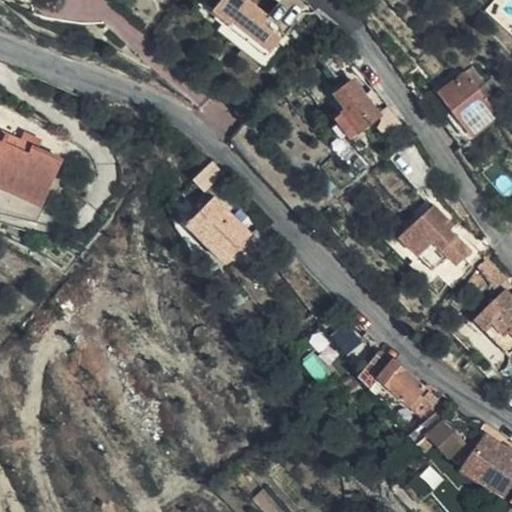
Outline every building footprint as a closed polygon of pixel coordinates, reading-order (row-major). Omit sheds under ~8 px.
[(221,0),(214,10),(231,24),(229,27),(267,58),(283,38),(263,23),(269,14),(252,0),(221,0)] [(289,43),(283,38),(267,58),(272,63),(289,43)] [(473,67),(465,73),(499,116),(507,110),(473,67)] [(499,116),(465,73),(444,89),(451,98),(444,102),(472,137),(499,116)] [(381,117),(352,80),(334,94),(346,109),(334,118),(351,140),(381,117)] [(299,97),(290,86),(281,93),(290,104),(299,97)] [(451,98),(444,89),(437,94),(444,102),(451,98)] [(389,139),(405,125),(393,113),(377,126),(389,139)] [(62,161),(37,149),(23,142),(0,131),(0,181),(21,191),(18,197),(31,201),(33,197),(42,201),(62,161)] [(23,142),(37,149),(40,141),(26,135),(23,142)] [(0,187),(18,197),(21,191),(0,181),(0,187)] [(40,207),(42,201),(33,197),(31,201),(40,207)] [(252,235),(250,234),(225,210),(227,209),(215,197),(187,226),(225,263),(250,236),(252,235)] [(435,205),(430,209),(445,225),(449,220),(435,205)] [(445,225),(430,209),(414,223),(447,258),(456,267),(472,253),(445,225)] [(278,235),(268,222),(250,234),(252,235),(250,236),(260,248),(276,237),(278,235)] [(432,273),(447,258),(414,223),(399,239),(432,273)] [(432,273),(399,239),(390,247),(432,290),(456,267),(447,258),(432,273)] [(238,296),(233,287),(218,296),(224,305),(238,296)] [(511,296),(505,289),(485,309),(499,324),(511,337),(511,296)] [(94,327),(83,305),(63,317),(74,338),(94,327)] [(499,324),(485,309),(472,321),(487,336),(499,324)] [(511,337),(499,324),(487,336),(506,358),(511,351),(511,337)] [(376,355),(359,375),(358,377),(362,382),(368,386),(370,389),(372,387),(380,379),(421,417),(431,406),(419,396),(427,389),(392,358),(387,363),(376,355)] [(438,399),(427,389),(419,396),(431,406),(438,399)] [(433,412),(408,434),(417,446),(429,435),(443,423),(433,412)] [(469,439),(451,418),(443,423),(429,435),(449,459),(469,439)] [(511,440),(484,423),(477,433),(484,438),(463,470),(503,495),(511,480),(511,440)] [(448,511),(427,488),(441,475),(431,465),(408,486),(430,511),(448,511)]
